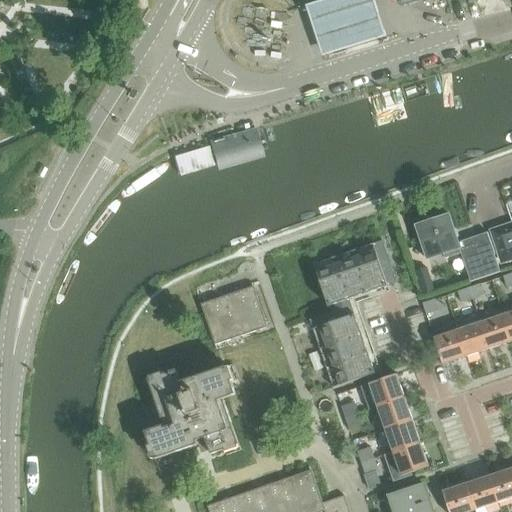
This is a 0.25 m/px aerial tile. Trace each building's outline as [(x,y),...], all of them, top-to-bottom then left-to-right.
[(372,0),(344,0),(306,12),(319,55),(384,36),(372,0)] [(265,160),(257,133),(173,158),(180,177),(218,166),(220,173),(265,160)] [(511,184),(503,187),(507,200),(511,198),(511,184)] [(449,216),(416,226),(426,260),(444,255),(445,260),(460,255),(470,282),(501,271),(495,254),(486,233),(473,237),(458,243),(449,216)] [(511,224),(491,232),(502,263),(511,259),(511,224)] [(327,308),(396,284),(381,241),(371,245),(373,252),(315,273),(327,308)] [(413,271),(422,297),(437,292),(428,266),(413,271)] [(507,290),(511,288),(511,274),(503,278),(507,290)] [(482,285),(468,290),(472,301),(486,297),(482,285)] [(462,305),(472,301),(468,290),(458,293),(462,305)] [(226,297),(227,300),(228,299),(240,334),(253,330),(254,333),(267,329),(254,291),(242,295),(241,291),(226,297)] [(241,337),(240,334),(228,299),(227,300),(216,303),(215,300),(201,305),(214,343),(228,339),(229,342),(241,337)] [(426,316),(438,312),(434,301),(422,305),(426,316)] [(340,386),(375,374),(368,355),(373,353),(366,333),(360,335),(350,305),(337,310),(338,311),(309,321),(313,331),(319,329),(340,386)] [(511,312),(502,316),(511,343),(511,342),(511,312)] [(502,316),(479,324),(488,351),(511,343),(502,316)] [(479,324),(457,331),(466,358),(488,351),(479,324)] [(443,366),(466,358),(457,331),(434,339),(443,366)] [(317,353),(309,356),(312,364),(320,361),(317,353)] [(320,361),(312,364),(315,372),(323,369),(320,361)] [(223,400),(235,396),(226,368),(180,384),(175,371),(148,380),(163,426),(146,432),(156,460),(207,443),(211,455),(238,446),(223,400)] [(370,385),(378,409),(405,399),(397,376),(370,385)] [(378,409),(386,431),(413,422),(405,399),(378,409)] [(341,407),(346,420),(358,416),(354,403),(341,407)] [(362,426),(358,416),(346,420),(349,431),(362,426)] [(386,431),(394,454),(421,445),(413,422),(386,431)] [(421,445),(394,454),(384,457),(393,483),(412,477),(411,474),(429,468),(421,445)] [(357,454),(361,465),(374,461),(370,449),(357,454)] [(378,472),(374,461),(361,465),(365,476),(378,472)] [(511,468),(490,476),(499,504),(511,499),(511,468)] [(348,511),(344,497),(322,504),(312,474),(300,478),(300,475),(284,480),(285,483),(286,483),(295,511),(348,511)] [(490,476),(466,484),(476,511),(487,511),(486,508),(499,504),(490,476)] [(258,489),(259,492),(260,492),(266,511),(295,511),(286,483),(285,483),(275,487),(274,484),(258,489)] [(383,498),(388,511),(432,511),(423,484),(383,498)] [(449,511),(474,511),(476,511),(466,484),(443,492),(449,511)] [(233,498),(234,500),(238,511),(266,511),(260,492),(259,492),(249,495),(248,493),(233,498)] [(238,511),(234,500),(223,504),(222,501),(207,506),(208,511),(238,511)]
